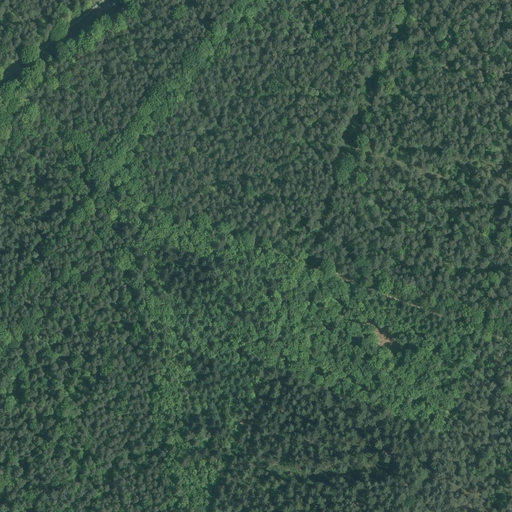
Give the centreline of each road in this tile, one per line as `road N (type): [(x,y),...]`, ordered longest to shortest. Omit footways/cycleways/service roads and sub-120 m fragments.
road 1 (track): [(303,263),(0,155)]
road 2 (track): [(184,511),(120,196)]
road 3 (track): [(303,263),(204,511)]
road 4 (track): [(511,339),(303,263)]
road 5 (secondary): [(0,90),(114,0)]
road 6 (track): [(511,266),(459,398)]
